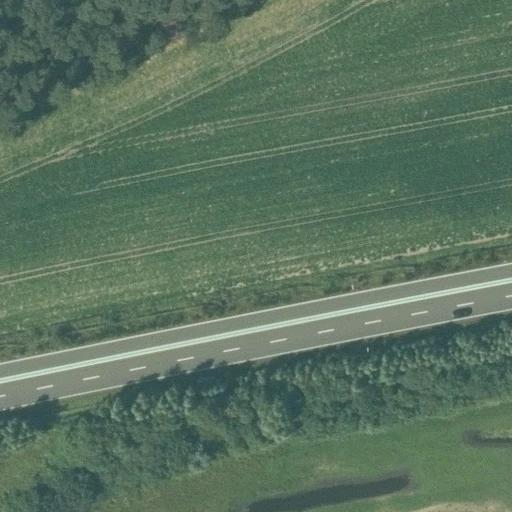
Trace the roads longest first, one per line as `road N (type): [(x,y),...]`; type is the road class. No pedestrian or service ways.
road 1 (trunk): [(0,405),(511,298)]
road 2 (trunk): [(511,272),(0,375)]
